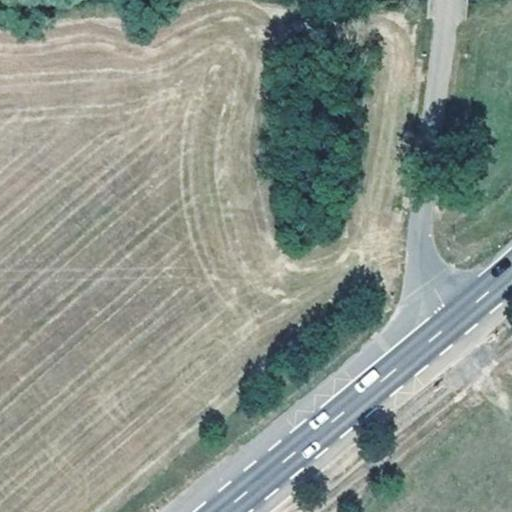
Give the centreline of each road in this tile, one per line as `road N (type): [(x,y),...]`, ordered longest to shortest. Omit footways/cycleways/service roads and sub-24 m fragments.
road 1 (tertiary): [(445,29),(419,234),(446,326)]
road 2 (primary): [(446,326),(220,511)]
